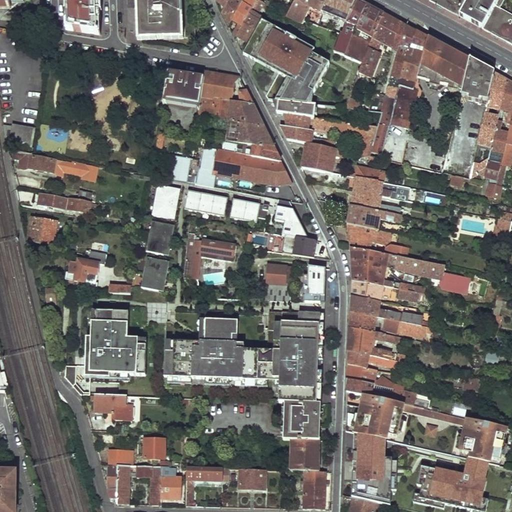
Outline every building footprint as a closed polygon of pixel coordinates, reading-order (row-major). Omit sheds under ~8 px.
[(0,0),(0,6),(13,8),(18,1),(22,1),(22,0),(0,0)] [(66,0),(68,29),(101,34),(99,0),(66,0)] [(139,0),(141,37),(197,35),(195,0),(139,0)] [(221,0),(219,4),(223,10),(228,0),(221,0)] [(228,0),(223,10),(229,24),(234,16),(242,0),(228,0)] [(242,0),(234,16),(238,18),(232,29),(235,35),(236,33),(256,0),(242,0)] [(258,0),(256,0),(236,33),(249,40),(262,17),(267,10),(269,6),(267,5),(261,14),(259,12),(264,3),(258,0)] [(295,0),(285,17),(299,26),(300,26),(305,18),(311,7),(319,11),(325,0),(295,0)] [(325,0),(319,11),(347,24),(347,23),(356,0),(325,0)] [(359,0),(356,0),(347,23),(358,28),(357,30),(372,37),(369,43),(352,36),(351,37),(343,33),(343,35),(336,52),(364,65),(374,38),(384,13),(369,6),(359,0)] [(511,0),(429,0),(496,36),(511,44),(511,0)] [(384,13),(374,38),(364,65),(359,76),(372,80),(379,57),(374,55),(379,40),(399,50),(406,25),(396,20),(384,13)] [(315,47),(262,17),(249,40),(243,50),(277,70),(264,93),(266,96),(280,98),(305,102),(329,61),(312,52),(315,47)] [(319,20),(317,24),(327,28),(329,24),(319,20)] [(412,29),(406,25),(399,50),(378,127),(370,155),(380,157),(391,120),(395,107),(417,32),(412,29)] [(426,38),(417,32),(395,107),(413,111),(418,92),(413,90),(416,79),(426,38)] [(449,49),(426,38),(416,79),(427,82),(426,85),(438,88),(439,84),(447,86),(447,89),(460,92),(467,59),(457,54),(449,49)] [(479,66),(467,59),(460,92),(458,97),(466,98),(465,101),(476,103),(476,100),(488,103),(496,76),(479,66)] [(172,71),(167,101),(169,102),(170,98),(203,104),(209,77),(188,73),(172,71)] [(209,77),(203,104),(200,115),(230,121),(239,77),(226,75),(210,72),(209,77)] [(496,76),(488,103),(501,107),(508,80),(502,78),(496,76)] [(239,77),(230,121),(266,128),(244,78),(242,77),(239,77)] [(511,82),(508,80),(501,107),(498,117),(491,145),(504,148),(511,118),(511,82)] [(280,98),(278,112),(281,113),(306,116),(315,118),(317,104),(305,102),(280,98)] [(359,103),(350,100),(347,107),(357,110),(359,103)] [(413,111),(395,107),(391,120),(410,124),(413,111)] [(281,113),(280,123),(287,137),(306,141),(310,142),(311,129),(305,128),(306,116),(281,113)] [(486,114),(478,143),(491,145),(498,117),(486,114)] [(362,136),(358,152),(370,155),(378,127),(315,118),(313,129),(362,136)] [(511,118),(504,148),(500,161),(511,164),(511,118)] [(230,121),(226,141),(251,145),(276,150),(266,128),(230,121)] [(37,131),(6,125),(8,143),(34,148),(37,131)] [(313,137),(311,142),(332,147),(334,141),(313,137)] [(306,141),(301,165),(330,170),(333,154),(342,156),(344,149),(332,147),(311,142),(310,142),(306,141)] [(251,145),(249,152),(238,150),(237,154),(281,163),(276,150),(251,145)] [(205,148),(199,186),(215,188),(217,171),(275,181),(274,185),(293,184),(281,163),(237,154),(205,148)] [(72,165),(33,158),(33,155),(15,151),(14,158),(21,159),(20,167),(26,169),(29,167),(52,171),(54,175),(62,176),(63,171),(70,173),(72,165)] [(474,159),(470,175),(479,169),(482,175),(483,175),(488,157),(489,153),(481,161),(474,159)] [(177,156),(173,181),(196,185),(200,161),(177,156)] [(501,160),(488,157),(484,175),(496,178),(500,161),(501,160)] [(93,167),(77,165),(75,174),(91,176),(93,167)] [(356,165),(355,175),(382,180),(384,171),(356,165)] [(462,175),(451,173),(450,182),(460,184),(462,175)] [(355,175),(353,188),(380,193),(413,199),(414,194),(381,188),(382,180),(355,175)] [(500,184),(489,182),(487,191),(498,193),(500,184)] [(179,190),(157,185),(152,215),(174,219),(179,190)] [(77,187),(76,199),(91,202),(93,190),(77,187)] [(353,188),(350,204),(401,214),(403,206),(379,201),(380,193),(353,188)] [(188,191),(184,210),(223,217),(227,198),(188,191)] [(39,195),(36,205),(39,206),(39,204),(85,212),(86,208),(90,209),(91,206),(94,206),(95,203),(91,202),(76,199),(75,201),(39,195)] [(318,198),(325,212),(334,214),(336,202),(318,198)] [(233,199),(229,219),(256,224),(257,217),(267,219),(269,206),(263,205),(262,210),(258,209),(259,205),(233,199)] [(350,204),(348,221),(379,227),(381,217),(400,221),(401,214),(350,204)] [(309,239),(294,211),(278,208),(275,221),(285,223),(283,235),(296,237),(309,239)] [(30,216),(26,240),(53,245),(57,220),(30,216)] [(510,236),(511,223),(511,218),(499,216),(498,223),(496,222),(494,233),(510,236)] [(379,227),(348,221),(351,249),(371,252),(373,239),(391,243),(393,230),(379,227)] [(174,226),(152,222),(146,251),(168,256),(174,226)] [(263,232),(262,239),(278,242),(280,235),(263,232)] [(296,237),(293,254),(315,257),(318,241),(309,239),(296,237)] [(237,247),(187,238),(182,277),(197,279),(200,256),(234,262),(237,247)] [(388,244),(386,254),(400,256),(402,246),(388,244)] [(87,259),(72,257),(70,272),(76,273),(75,279),(86,280),(86,281),(97,281),(99,260),(103,261),(103,260),(104,260),(105,251),(104,251),(104,250),(88,248),(87,259)] [(351,249),(351,280),(381,285),(401,288),(423,292),(425,292),(426,287),(385,278),(387,262),(396,264),(395,267),(443,276),(446,264),(400,256),(386,254),(371,252),(351,249)] [(169,262),(146,258),(141,287),(163,292),(169,262)] [(306,295),(324,296),(324,268),(308,267),(307,276),(307,291),(306,291),(306,295)] [(293,271),(266,268),(264,286),(291,289),(293,271)] [(323,303),(324,296),(306,295),(306,291),(307,291),(307,276),(303,276),(302,302),(323,303)] [(351,280),(351,296),(379,301),(405,306),(406,302),(380,297),(381,285),(351,280)] [(109,285),(109,294),(122,294),(129,295),(130,286),(109,285)] [(291,289),(264,286),(262,303),(289,304),(291,289)] [(401,288),(400,296),(411,298),(410,303),(415,304),(416,297),(422,298),(423,292),(401,288)] [(500,312),(503,296),(498,295),(496,304),(494,311),(500,312)] [(422,314),(379,306),(379,301),(351,296),(350,312),(377,316),(384,317),(426,325),(427,319),(421,319),(422,314)] [(129,376),(145,376),(145,346),(138,346),(138,340),(127,339),(128,313),(96,312),(96,324),(91,324),(91,339),(90,375),(129,376)] [(282,402),(317,403),(318,378),(321,378),(321,371),(317,371),(308,371),(308,364),(317,364),(317,359),(322,359),(322,348),(318,347),(318,328),(310,328),(310,313),(268,312),(267,351),(243,350),(243,344),(236,344),(231,344),(232,336),(236,336),(237,321),(204,320),(204,343),(198,343),(173,342),(173,353),(164,352),(164,378),(279,381),(278,402),(282,402)] [(350,312),(350,328),(375,332),(377,316),(350,312)] [(318,328),(323,329),(323,313),(310,313),(310,328),(318,328)] [(384,317),(381,330),(397,334),(397,332),(425,337),(426,330),(431,331),(432,326),(426,325),(384,317)] [(350,328),(350,351),(396,361),(401,362),(402,355),(373,350),(375,338),(399,343),(400,336),(375,332),(350,328)] [(501,332),(491,330),(490,336),(490,343),(498,345),(501,332)] [(479,334),(476,350),(490,352),(490,348),(490,343),(490,336),(485,335),(480,334),(479,334)] [(129,376),(90,375),(91,339),(86,339),(85,379),(129,380),(129,376)] [(173,353),(173,342),(165,342),(164,352),(173,353)] [(504,351),(490,348),(490,352),(488,363),(501,365),(504,351)] [(350,351),(350,365),(369,369),(370,364),(395,370),(396,361),(350,351)] [(350,365),(345,378),(405,390),(406,385),(385,380),(386,378),(377,377),(378,371),(369,369),(350,365)] [(66,367),(65,377),(64,378),(73,387),(76,385),(76,367),(66,367)] [(484,379),(465,374),(463,380),(469,381),(467,389),(481,391),(484,379)] [(405,390),(345,378),(345,390),(361,393),(404,402),(415,405),(418,393),(405,390)] [(404,402),(361,393),(358,407),(355,424),(351,423),(352,419),(345,418),(344,432),(353,434),(353,436),(384,442),(385,435),(392,437),(395,424),(399,425),(402,410),(404,402)] [(100,397),(100,414),(115,415),(115,422),(136,423),(136,408),(129,407),(129,398),(100,397)] [(282,402),(282,435),(282,437),(301,437),(301,440),(316,440),(318,440),(319,403),(317,403),(282,402)] [(415,405),(404,402),(402,410),(465,423),(466,416),(415,405)] [(358,407),(345,404),(345,418),(352,419),(351,423),(355,424),(358,407)] [(509,425),(466,416),(465,423),(462,438),(466,439),(463,452),(470,453),(469,458),(501,465),(509,425)] [(437,426),(427,424),(425,429),(424,434),(435,436),(437,426)] [(144,440),(144,459),(164,459),(163,439),(144,440)] [(289,440),(289,470),(303,470),(318,470),(316,440),(301,440),(289,440)] [(387,454),(364,448),(359,466),(381,472),(383,460),(386,461),(387,454)] [(125,466),(125,451),(108,450),(108,466),(116,466),(125,466)] [(161,467),(160,499),(180,499),(180,479),(173,478),(173,468),(173,467),(173,458),(169,458),(169,462),(169,467),(161,467)] [(511,472),(472,465),(465,497),(511,507),(511,472)] [(107,466),(109,495),(111,500),(115,501),(116,466),(108,466),(107,466)] [(116,466),(115,501),(116,504),(130,505),(130,477),(137,477),(137,466),(125,466),(116,466)] [(137,466),(137,477),(151,477),(150,505),(159,505),(160,499),(161,467),(160,467),(137,466)] [(186,467),(186,506),(195,506),(195,503),(193,503),(193,481),(222,482),(222,481),(222,468),(186,467)] [(240,468),(241,488),(265,489),(265,469),(240,468)] [(303,470),(303,509),(325,510),(325,470),(318,470),(303,470)] [(400,474),(387,471),(385,479),(399,482),(400,474)] [(0,511),(16,511),(17,495),(12,495),(12,490),(17,490),(17,473),(0,472),(0,511)] [(359,485),(358,498),(383,503),(386,480),(347,472),(347,483),(359,485)] [(447,475),(435,472),(432,485),(445,488),(447,475)] [(403,484),(402,493),(407,493),(407,489),(411,490),(411,486),(403,484)] [(350,509),(349,511),(373,511),(375,506),(382,507),(383,503),(358,498),(342,494),(342,507),(350,509)] [(388,498),(387,504),(401,507),(401,504),(405,505),(406,502),(388,498)]
